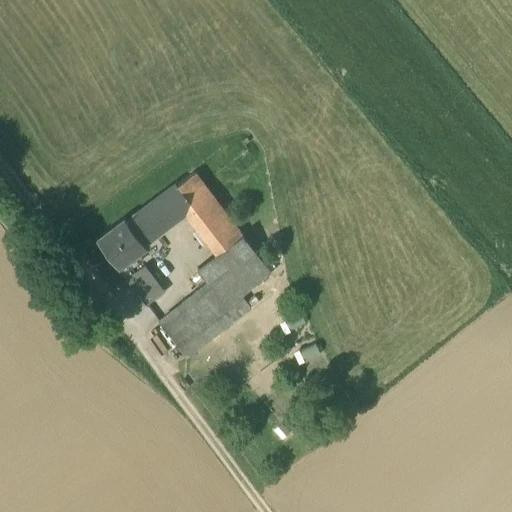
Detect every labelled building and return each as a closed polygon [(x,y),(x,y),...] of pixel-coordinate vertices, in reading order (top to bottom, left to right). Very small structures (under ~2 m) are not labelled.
[(212,196),(195,174),(178,187),(195,208),(212,196)] [(178,187),(128,224),(144,246),(186,215),(195,208),(178,187)] [(212,196),(195,208),(186,215),(217,256),(243,237),(212,196)] [(125,220),(97,241),(118,269),(127,263),(130,268),(142,259),(138,254),(146,248),(144,246),(128,224),(125,220)] [(271,275),(243,237),(217,256),(200,269),(210,282),(158,321),(186,359),(253,310),(242,296),(271,275)] [(147,307),(165,294),(145,267),(127,281),(147,307)]
